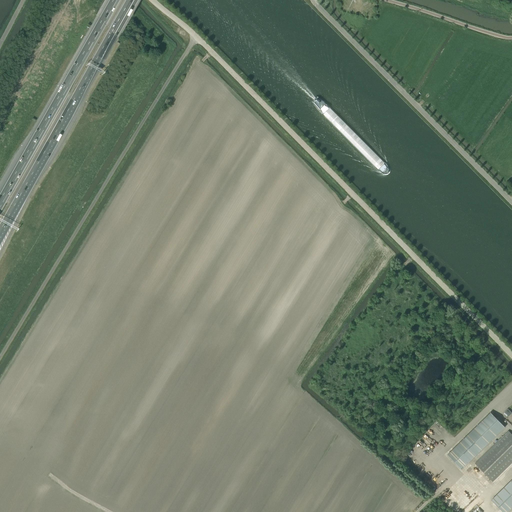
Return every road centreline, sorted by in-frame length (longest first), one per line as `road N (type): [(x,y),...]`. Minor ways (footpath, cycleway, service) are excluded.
road 1 (unclassified): [(511,356),(195,37)]
road 2 (unclassified): [(0,358),(195,37)]
road 3 (unclassified): [(511,202),(312,0)]
road 4 (motorway): [(0,234),(132,0)]
road 5 (motorway): [(113,0),(0,203)]
road 6 (track): [(417,511),(456,474),(439,456),(511,385)]
road 7 (unclassified): [(511,37),(384,0)]
